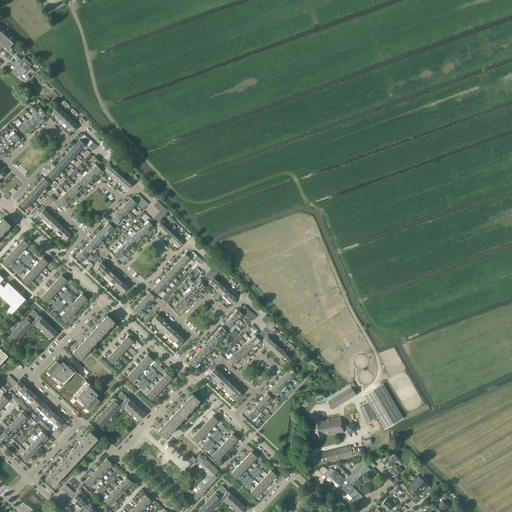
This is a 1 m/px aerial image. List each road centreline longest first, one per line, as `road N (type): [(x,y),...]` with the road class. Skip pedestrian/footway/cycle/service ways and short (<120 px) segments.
road 1 (residential): [(29,476),(80,421),(32,377),(104,299)]
road 2 (track): [(172,188),(98,103),(69,0)]
road 3 (residential): [(5,161),(49,123),(68,140),(27,184)]
road 4 (residential): [(63,216),(102,181),(121,197),(84,237)]
